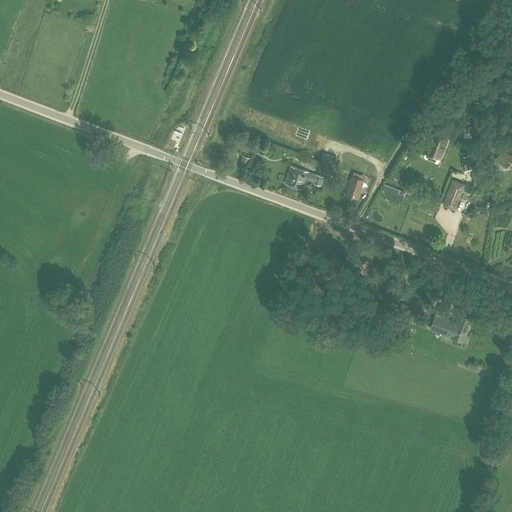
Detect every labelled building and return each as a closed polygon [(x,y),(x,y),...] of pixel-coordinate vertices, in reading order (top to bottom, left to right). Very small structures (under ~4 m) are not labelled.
[(427,158),(435,161),(436,157),(440,158),(448,138),(447,138),(450,130),(439,126),(435,134),(434,139),(432,138),(426,153),(428,154),(427,158)] [(494,159),(506,168),(511,160),(511,146),(507,143),(494,159)] [(313,168),(333,174),(336,166),(308,156),(306,164),(314,166),(313,168)] [(285,183),(303,189),(306,179),(314,181),(313,183),(321,185),(324,177),(291,166),(285,183)] [(365,180),(354,176),(347,195),(359,199),(365,180)] [(453,179),(444,203),(456,207),(464,184),(453,179)] [(397,316),(413,322),(417,308),(402,303),(397,316)] [(451,337),(466,342),(469,334),(467,334),(472,319),(459,314),(456,322),(443,317),(446,308),(439,305),(436,315),(435,315),(430,328),(451,336),(451,337)]
